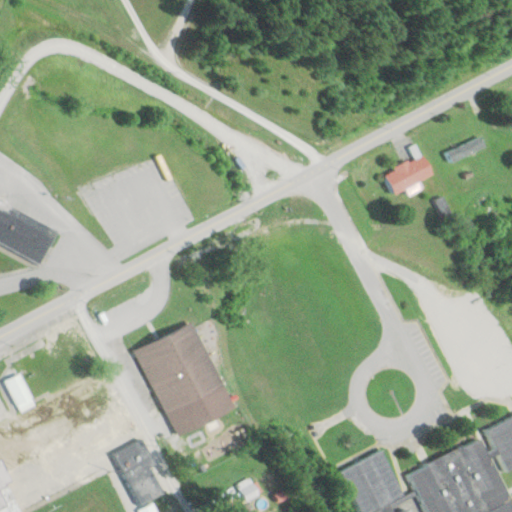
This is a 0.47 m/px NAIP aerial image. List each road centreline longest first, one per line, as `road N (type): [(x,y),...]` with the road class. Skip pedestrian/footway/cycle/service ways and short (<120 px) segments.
road 1 (tertiary): [(74,301),(511,67)]
road 2 (residential): [(186,511),(74,301)]
